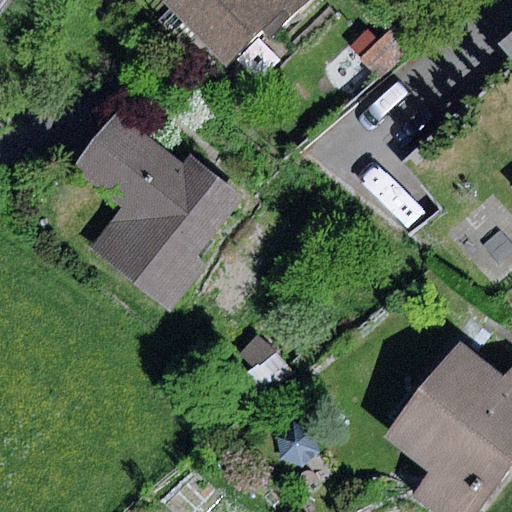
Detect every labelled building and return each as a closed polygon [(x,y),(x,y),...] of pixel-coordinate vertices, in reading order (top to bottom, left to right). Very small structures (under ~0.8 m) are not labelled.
[(79,0),(129,40),(147,17),(125,0),(79,0)] [(163,0),(165,3),(227,69),(261,35),(269,43),(312,0),(163,0)] [(369,30),(350,47),(380,80),(417,47),(398,26),(380,42),(369,30)] [(511,38),(503,46),(511,56),(511,38)] [(184,167),(119,116),(77,167),(127,207),(93,250),(172,313),(209,267),(198,258),(245,199),(192,157),(184,167)] [(261,336),(217,371),(248,409),(292,374),(261,336)] [(458,347),(386,439),(431,474),(413,497),(432,511),(480,511),(511,472),(511,370),(503,382),(458,347)] [(292,424),(277,437),(280,460),(302,468),(316,452),(314,430),(292,424)]
